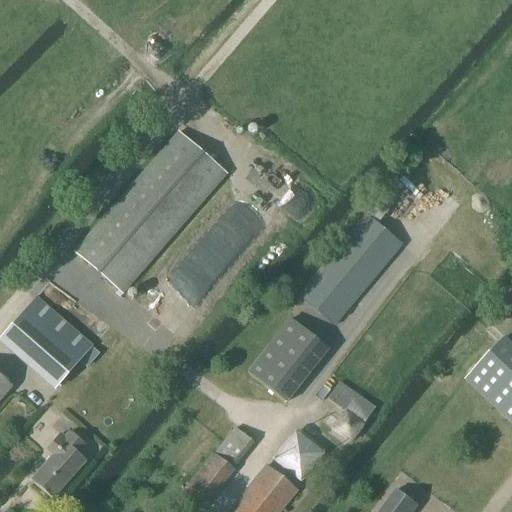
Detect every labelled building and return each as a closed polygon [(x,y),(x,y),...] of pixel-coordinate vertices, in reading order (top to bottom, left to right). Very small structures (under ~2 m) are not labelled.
[(76,252),(124,293),(227,175),(180,133),(76,252)] [(371,217),(300,296),(334,326),(405,247),(371,217)] [(36,298),(2,337),(1,338),(55,387),(91,347),(36,298)] [(289,318),(246,371),(286,403),(329,350),(289,318)] [(511,421),(511,342),(508,338),(468,380),(511,421)] [(0,400),(11,388),(0,377),(0,400)] [(333,400),(347,410),(346,412),(365,425),(376,409),(343,386),(333,400)] [(331,401),(346,412),(347,410),(333,400),(331,401)] [(333,431),(352,444),(365,425),(346,412),(333,431)] [(215,455),(211,452),(169,508),(174,511),(201,511),(235,470),(233,469),(254,443),(235,428),(215,455)] [(47,449),(54,455),(32,480),(53,498),(85,462),(77,455),(86,445),(74,435),(68,441),(61,434),(47,449)] [(228,511),(279,511),(296,492),(266,467),(228,511)] [(415,511),(420,506),(399,489),(381,511),(415,511)]
